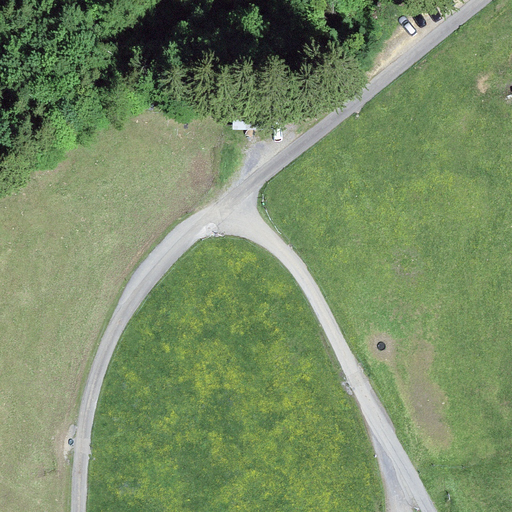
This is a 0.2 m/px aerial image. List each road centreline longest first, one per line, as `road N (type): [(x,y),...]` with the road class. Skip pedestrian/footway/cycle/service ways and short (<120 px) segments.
road 1 (unclassified): [(80,511),(90,400),(113,333),(163,260),(223,208)]
road 2 (track): [(223,208),(489,0)]
